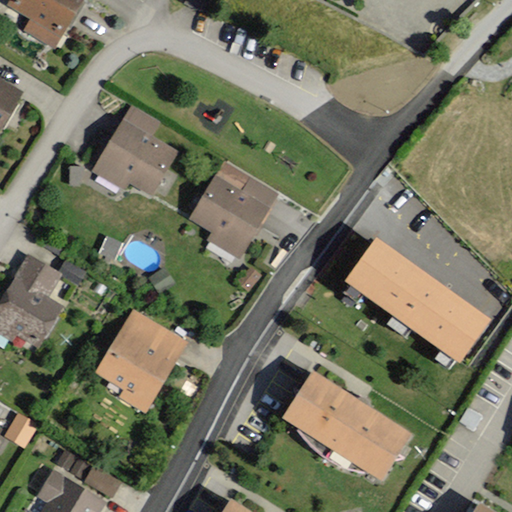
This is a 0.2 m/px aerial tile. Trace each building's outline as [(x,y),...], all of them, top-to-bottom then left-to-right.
[(81,0),(9,0),(8,2),(31,14),(23,29),(57,47),(81,0)] [(183,0),(183,1),(201,9),(205,0),(183,0)] [(0,121),(21,87),(0,74),(0,121)] [(153,123),(129,109),(93,169),(124,188),(130,178),(149,189),(171,152),(146,136),(153,123)] [(269,200),(216,169),(189,213),(215,228),(210,236),(237,253),(269,200)] [(449,357),(479,315),(368,237),(339,279),(449,357)] [(58,272),(27,254),(0,301),(0,329),(13,337),(16,331),(37,342),(59,304),(45,296),(58,272)] [(84,270),(62,259),(57,270),(78,281),(84,270)] [(185,341),(133,310),(96,371),(148,402),(185,341)] [(409,431),(313,368),(285,411),(381,474),(409,431)] [(35,427),(17,415),(5,434),(23,445),(35,427)] [(118,480),(91,464),(82,479),(110,495),(118,480)] [(55,466),(38,494),(50,501),(43,511),(100,511),(109,499),(55,466)] [(253,511),(230,496),(219,511),(253,511)]
